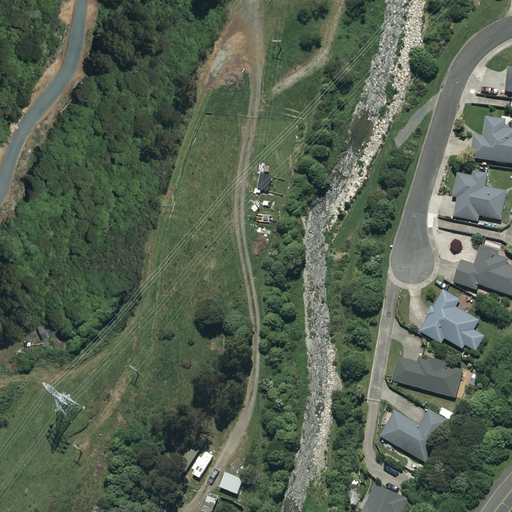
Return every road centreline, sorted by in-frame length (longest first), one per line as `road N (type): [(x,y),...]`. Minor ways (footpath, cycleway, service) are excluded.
road 1 (track): [(244,0),(192,112),(121,335),(93,360),(20,395),(0,432)]
road 2 (residential): [(413,262),(412,226),(451,89),(475,49),(511,27)]
road 3 (track): [(87,0),(0,196)]
